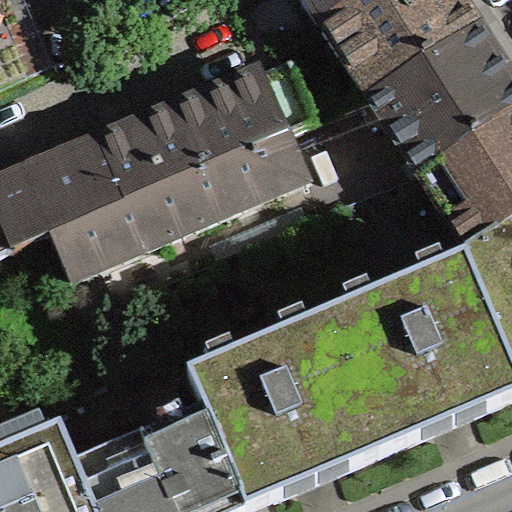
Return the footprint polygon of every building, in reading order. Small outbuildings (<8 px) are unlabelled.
[(302,0),(320,27),(361,0),(302,0)] [(361,0),(320,27),(367,101),(368,101),(479,31),(458,0),(361,0)] [(511,82),(479,31),(368,101),(418,179),(511,117),(511,82)] [(0,256),(51,235),(286,136),(314,124),(289,66),(173,115),(172,114),(99,146),(100,146),(0,189),(0,256)] [(511,223),(511,117),(418,179),(465,254),(511,223)] [(51,235),(72,286),(308,186),(286,136),(51,235)] [(511,223),(465,254),(468,258),(463,260),(511,374),(511,223)] [(385,457),(511,403),(511,374),(463,260),(326,318),(385,457)] [(203,414),(244,511),(254,511),(385,457),(326,318),(187,377),(203,414)] [(139,439),(170,511),(244,511),(203,414),(139,439)] [(91,511),(73,467),(58,432),(0,456),(0,511),(91,511)] [(73,467),(91,511),(170,511),(139,439),(73,467)]
